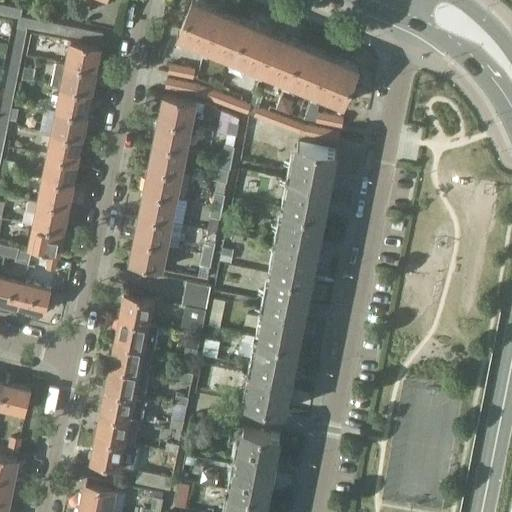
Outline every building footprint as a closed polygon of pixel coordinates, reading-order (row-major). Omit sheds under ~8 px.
[(232,59),(249,19),(227,10),(225,11),(216,8),(215,6),(201,0),(192,0),(179,32),(178,31),(178,32),(179,33),(178,37),(232,59)] [(0,11),(8,13),(9,5),(0,3),(0,11)] [(8,13),(19,16),(20,16),(20,15),(22,8),(9,5),(8,13)] [(18,23),(26,25),(32,26),(33,17),(20,15),(20,16),(19,16),(18,23)] [(45,29),(47,20),(33,17),(32,26),(45,29)] [(232,59),(286,81),(303,42),(282,33),(279,34),(271,31),(270,28),(249,19),(232,59)] [(59,31),(61,23),(47,20),(45,29),(59,31)] [(15,35),(24,36),(26,25),(18,23),(15,35)] [(73,34),(75,26),(61,23),(59,31),(73,34)] [(87,37),(89,29),(75,26),(73,34),(87,37)] [(89,29),(87,37),(101,40),(102,31),(89,29)] [(13,46),(22,48),(24,36),(15,35),(13,46)] [(71,40),(67,63),(95,68),(100,44),(71,40)] [(286,81),(341,104),(342,100),(344,101),(344,100),(343,99),(357,65),(358,66),(359,64),(336,55),(333,56),(325,53),(324,50),(303,42),(286,81)] [(11,58),(19,60),(22,48),(13,46),(11,58)] [(8,70),(17,71),(19,60),(11,58),(8,70)] [(168,71),(178,73),(180,64),(170,62),(168,71)] [(91,91),(95,68),(67,63),(62,86),(91,91)] [(188,75),(190,66),(180,64),(178,73),(188,75)] [(6,81),(15,83),(17,71),(8,70),(6,81)] [(177,79),(167,77),(166,85),(175,87),(177,79)] [(175,87),(185,89),(187,81),(177,79),(175,87)] [(4,93),(12,95),(15,83),(6,81),(4,93)] [(195,91),(198,83),(197,83),(187,81),(185,89),(195,91)] [(207,86),(198,83),(195,91),(204,95),(207,86)] [(86,114),(91,91),(62,86),(57,109),(86,114)] [(204,95),(213,98),(216,90),(207,86),(204,95)] [(225,93),(216,90),(213,98),(222,101),(225,93)] [(12,95),(4,93),(1,104),(10,106),(12,95)] [(196,100),(164,93),(159,118),(191,124),(196,100)] [(234,97),(225,93),(222,101),(231,105),(234,97)] [(243,100),(234,97),(231,105),(240,108),(243,100)] [(252,103),(243,100),(240,108),(248,112),(252,103)] [(0,111),(0,116),(8,118),(10,106),(1,104),(0,111)] [(263,117),(266,109),(257,106),(254,114),(263,117)] [(240,115),(221,108),(217,129),(236,133),(240,115)] [(82,137),(86,114),(57,109),(53,132),(82,137)] [(275,112),(266,109),(263,117),(271,121),(275,112)] [(318,112),(313,111),(312,117),(317,118),(316,120),(342,125),(343,116),(318,111),(318,112)] [(283,116),(275,112),(271,121),(280,124),(283,116)] [(292,119),(283,116),(280,124),(289,127),(292,119)] [(186,148),(191,124),(159,118),(154,142),(186,148)] [(301,122),(292,119),(289,127),(298,131),(301,122)] [(310,124),(301,122),(298,131),(309,133),(310,124)] [(320,126),(310,124),(309,133),(318,135),(320,126)] [(330,128),(320,126),(318,135),(328,137),(330,128)] [(339,139),(340,130),(330,128),(328,137),(339,139)] [(39,153),(48,155),(77,160),(82,137),(53,132),(51,140),(42,138),(39,153)] [(285,206),(324,214),(329,188),(327,185),(329,177),(331,175),(332,176),(337,148),(336,147),(335,148),(300,141),(300,140),(298,140),(285,206)] [(186,148),(154,142),(149,166),(181,172),(186,148)] [(222,156),(231,158),(233,147),(224,144),(222,156)] [(72,183),(77,160),(48,155),(44,178),(72,183)] [(219,167),(229,169),(231,158),(222,156),(219,167)] [(213,165),(210,177),(226,181),(229,169),(219,167),(213,165)] [(176,196),(181,172),(149,166),(144,190),(176,196)] [(44,178),(39,200),(68,206),(72,183),(44,178)] [(188,199),(176,196),(144,190),(140,214),(172,220),(183,222),(188,199)] [(224,194),(215,192),(213,203),(221,205),(224,194)] [(63,229),(68,206),(39,200),(27,198),(24,210),(37,212),(34,223),(63,229)] [(213,203),(210,215),(219,217),(221,205),(213,203)] [(324,214),(285,206),(272,271),(311,279),(316,252),(315,250),(316,241),(318,240),(319,240),(324,214)] [(166,245),(172,220),(140,214),(135,239),(166,245)] [(59,252),(63,229),(34,223),(29,246),(59,252)] [(190,237),(187,248),(203,252),(211,254),(214,240),(205,239),(200,239),(190,237)] [(135,239),(130,262),(162,268),(166,245),(135,239)] [(6,245),(4,253),(15,256),(17,247),(6,245)] [(203,252),(200,263),(209,265),(211,254),(203,252)] [(58,258),(49,256),(47,268),(55,270),(58,258)] [(311,279),(272,271),(259,336),(298,343),(303,317),(302,314),(303,306),(305,304),(306,304),(311,279)] [(0,298),(20,303),(25,281),(0,274),(0,298)] [(208,297),(210,285),(186,280),(184,292),(208,297)] [(51,287),(25,281),(20,303),(46,310),(51,287)] [(124,291),(119,316),(150,322),(155,298),(124,291)] [(184,292),(181,303),(186,304),(206,308),(208,297),(184,292)] [(182,321),(191,322),(189,330),(201,332),(206,308),(186,304),(182,321)] [(209,324),(221,326),(224,310),(213,308),(209,324)] [(158,324),(150,322),(119,316),(114,340),(153,348),(158,324)] [(189,330),(187,341),(199,343),(201,332),(189,330)] [(246,401),(285,409),(291,381),(290,381),(288,379),(290,371),(292,370),(293,370),(298,343),(259,336),(246,401)] [(220,341),(206,338),(203,354),(217,357),(220,341)] [(114,340),(110,363),(148,371),(153,348),(114,340)] [(197,356),(198,348),(186,346),(185,353),(197,356)] [(144,395),(148,371),(110,363),(105,387),(144,395)] [(180,370),(179,377),(192,380),(193,373),(180,370)] [(0,402),(0,403),(26,410),(31,388),(5,381),(0,402)] [(105,387),(100,410),(131,417),(139,418),(144,395),(105,387)] [(176,393),(175,401),(187,404),(188,396),(176,393)] [(100,410),(95,434),(126,441),(131,417),(100,410)] [(170,425),(175,426),(182,427),(184,420),(172,417),(170,425)] [(173,436),(180,438),(182,427),(175,426),(173,436)] [(245,426),(232,489),(267,496),(272,472),(271,469),(270,469),(272,460),(273,460),(275,459),(280,433),(279,432),(279,433),(271,431),(271,432),(245,427),(246,426),(245,426)] [(126,441),(95,434),(90,459),(121,465),(126,441)] [(9,448),(18,450),(20,437),(12,436),(9,448)] [(165,449),(178,451),(179,444),(167,441),(165,449)] [(0,476),(13,479),(17,456),(0,452),(0,476)] [(140,468),(137,481),(171,488),(174,475),(140,468)] [(0,499),(8,502),(13,479),(0,476),(0,499)] [(86,482),(81,504),(110,510),(115,488),(86,482)] [(264,511),(267,496),(232,489),(227,511),(264,511)] [(153,495),(150,508),(158,510),(161,497),(153,495)] [(0,511),(6,511),(8,502),(0,499),(0,511)]
